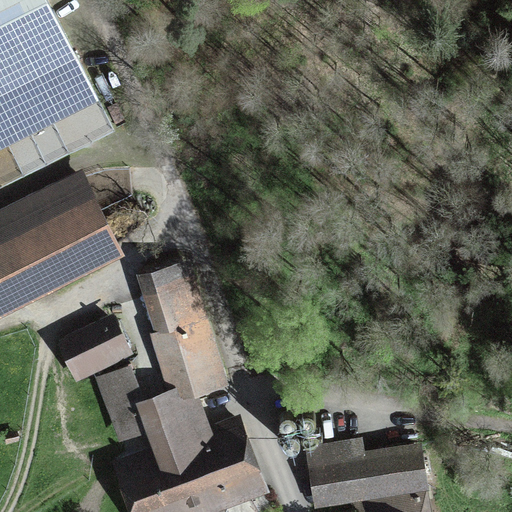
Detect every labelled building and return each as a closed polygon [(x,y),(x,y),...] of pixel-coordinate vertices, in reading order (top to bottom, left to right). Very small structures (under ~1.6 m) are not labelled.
[(49,0),(0,0),(0,136),(94,89),(49,0)] [(88,194),(0,237),(0,304),(115,247),(88,194)] [(154,333),(172,391),(219,377),(190,282),(151,294),(162,330),(154,333)] [(111,318),(65,340),(79,370),(126,347),(111,318)] [(128,363),(101,373),(122,429),(149,419),(128,363)] [(181,421),(154,431),(162,453),(125,466),(142,511),(150,511),(175,503),(178,509),(183,507),(185,511),(200,511),(266,487),(242,423),(189,443),(181,421)] [(358,438),(311,445),(318,497),(422,482),(416,446),(361,454),(358,438)] [(426,511),(423,493),(358,504),(359,511),(426,511)]
